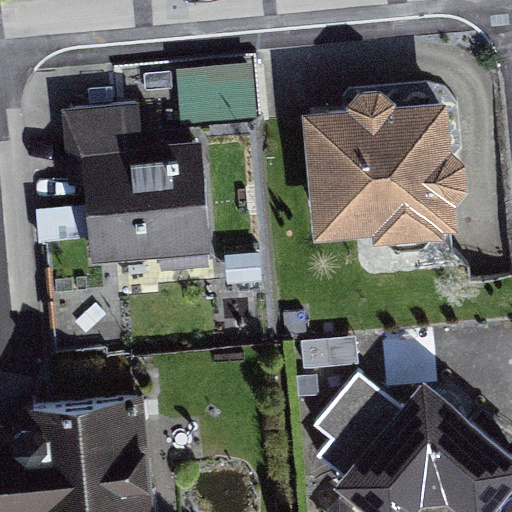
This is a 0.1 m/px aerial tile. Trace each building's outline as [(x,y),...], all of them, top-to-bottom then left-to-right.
[(252,119),(249,60),(180,64),(183,122),(252,119)] [(72,103),(91,267),(216,253),(204,148),(160,153),(153,94),(72,103)] [(309,108),(319,231),(452,220),(442,97),(309,108)] [(319,471),(363,511),(407,511),(434,484),(465,511),(504,511),(511,504),(511,446),(420,362),(319,471)] [(0,511),(136,511),(128,402),(0,412),(0,511)]
